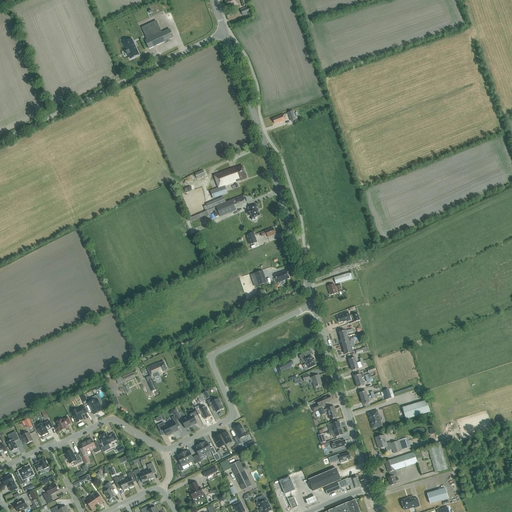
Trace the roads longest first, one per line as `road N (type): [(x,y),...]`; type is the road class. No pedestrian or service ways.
road 1 (unclassified): [(0,427),(308,284)]
road 2 (tertiary): [(308,284),(224,32)]
road 3 (residential): [(313,302),(214,353),(234,416),(166,449)]
road 4 (unclassified): [(0,141),(224,32)]
road 5 (tertiary): [(371,487),(313,302)]
road 6 (residential): [(166,449),(108,419),(0,469)]
